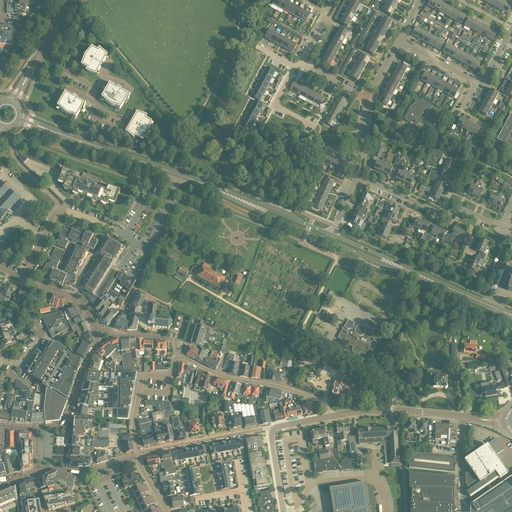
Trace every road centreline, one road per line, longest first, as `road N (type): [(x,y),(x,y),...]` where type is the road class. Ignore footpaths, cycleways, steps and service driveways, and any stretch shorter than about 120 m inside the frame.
road 1 (secondary): [(213,187),(18,119)]
road 2 (residential): [(38,287),(75,295),(97,331),(107,333),(134,286)]
road 3 (secondary): [(456,290),(330,234)]
road 4 (secondary): [(328,239),(456,290)]
road 5 (residential): [(214,372),(294,390),(322,401),(329,416)]
road 6 (secondary): [(213,187),(328,239)]
road 7 (secondary): [(330,234),(213,187)]
